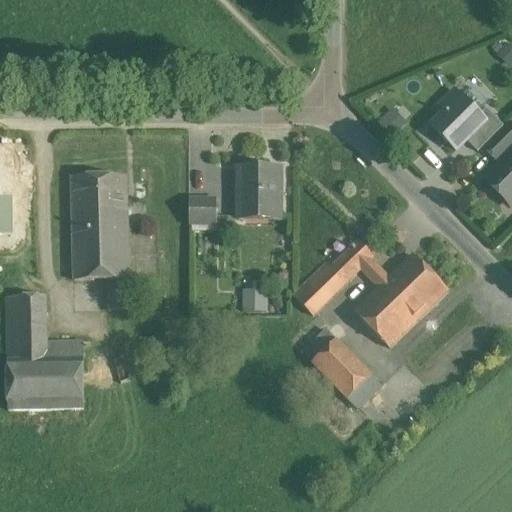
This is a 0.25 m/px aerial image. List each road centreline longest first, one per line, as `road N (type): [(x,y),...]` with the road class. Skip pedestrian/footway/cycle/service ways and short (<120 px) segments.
road 1 (tertiary): [(0,118),(336,118)]
road 2 (tertiary): [(336,118),(511,285)]
